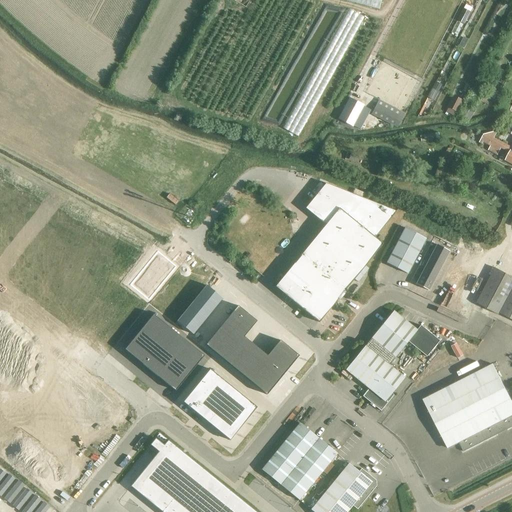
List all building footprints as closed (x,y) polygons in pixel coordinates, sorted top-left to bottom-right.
[(340,0),(378,10),(380,0),(340,0)] [(298,137),(364,18),(348,9),(282,128),(298,137)] [(492,28),(488,36),(493,38),(497,31),(492,28)] [(433,89),(428,98),(431,99),(435,101),(439,92),(433,89)] [(373,93),(371,101),(379,103),(380,95),(373,93)] [(454,95),(448,107),(449,108),(447,112),(454,116),(456,112),(457,113),(464,101),(454,95)] [(348,98),(338,119),(352,126),(363,106),(348,98)] [(431,99),(425,110),(431,113),(437,102),(435,101),(431,99)] [(382,107),(376,104),(371,114),(376,117),(382,107)] [(467,105),(460,117),(469,121),(476,109),(467,105)] [(406,117),(402,116),(400,120),(405,122),(404,123),(408,125),(410,120),(406,119),(406,117)] [(511,125),(509,124),(506,130),(508,131),(507,132),(511,134),(511,145),(511,147),(494,138),(497,134),(494,132),(483,135),(480,141),(490,146),(488,150),(498,155),(501,149),(509,153),(505,161),(511,165),(511,125)] [(350,154),(348,160),(358,163),(359,157),(350,154)] [(325,225),(275,287),(318,322),(382,245),(374,238),(395,211),(325,183),(304,208),(325,225)] [(404,228),(386,263),(407,274),(425,239),(404,228)] [(449,251),(436,244),(415,284),(428,291),(449,251)] [(129,285),(148,300),(176,266),(157,251),(129,285)] [(511,276),(495,268),(477,303),(499,315),(500,313),(511,319),(511,276)] [(206,285),(176,321),(192,335),(222,298),(206,285)] [(237,305),(205,345),(266,395),(299,356),(279,340),(267,356),(244,337),(256,321),(237,305)] [(393,311),(371,338),(395,357),(407,341),(426,357),(439,341),(420,325),(416,330),(393,311)] [(153,314),(124,350),(175,391),(204,356),(153,314)] [(0,381),(11,390),(46,347),(30,333),(0,369),(0,381)] [(371,338),(365,346),(388,365),(395,357),(371,338)] [(388,365),(365,346),(345,369),(368,388),(362,396),(380,411),(394,395),(391,393),(404,378),(388,365)] [(451,386),(423,400),(447,448),(460,442),(464,450),(466,450),(483,441),(485,438),(487,439),(498,434),(498,431),(501,430),(504,428),(507,429),(511,426),(511,401),(493,364),(477,372),(451,386)] [(209,369),(182,402),(229,441),(257,407),(209,369)] [(299,500),(337,453),(299,423),(261,470),(299,500)] [(158,452),(130,486),(161,511),(256,511),(168,440),(163,445),(155,438),(150,445),(158,452)] [(359,472),(348,463),(310,510),(313,511),(346,511),(352,505),(357,509),(376,486),(375,480),(361,469),(359,472)]
